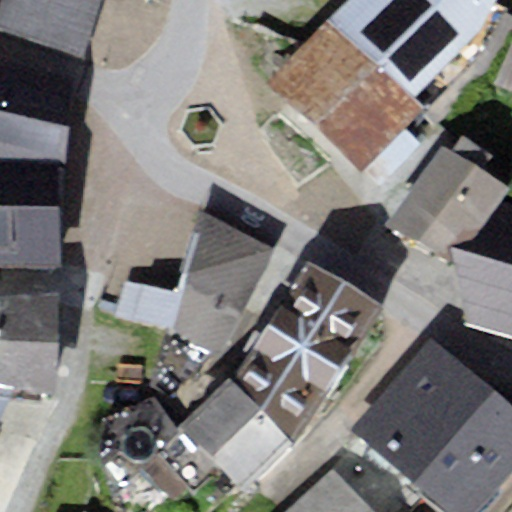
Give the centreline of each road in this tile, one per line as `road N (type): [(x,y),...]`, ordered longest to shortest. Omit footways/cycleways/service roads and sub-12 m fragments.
road 1 (residential): [(511,364),(458,340),(295,226)]
road 2 (residential): [(133,109),(171,161),(295,226)]
road 3 (residential): [(133,109),(85,74),(0,48)]
road 4 (residential): [(187,0),(181,48),(133,109)]
